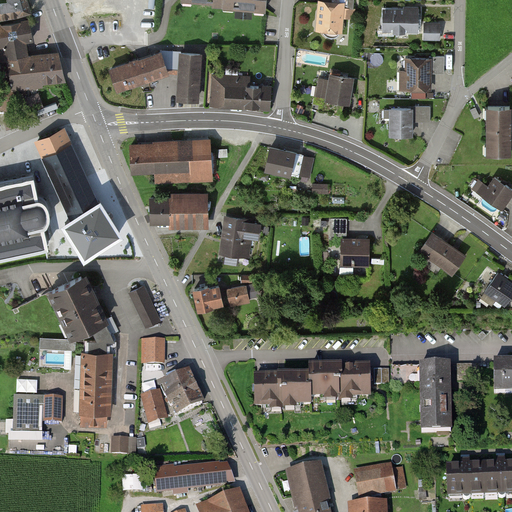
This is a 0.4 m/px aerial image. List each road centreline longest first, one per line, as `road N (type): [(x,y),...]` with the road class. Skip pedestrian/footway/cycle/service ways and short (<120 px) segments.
road 1 (tertiary): [(97,125),(273,511)]
road 2 (tertiary): [(97,125),(228,120),(282,128)]
road 3 (tertiary): [(282,128),(414,184)]
road 4 (residential): [(282,128),(290,0)]
